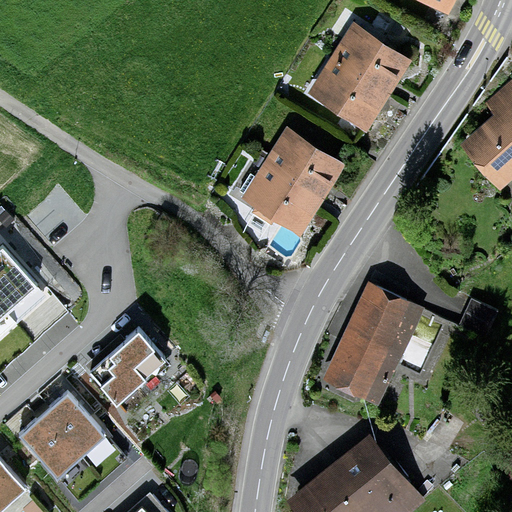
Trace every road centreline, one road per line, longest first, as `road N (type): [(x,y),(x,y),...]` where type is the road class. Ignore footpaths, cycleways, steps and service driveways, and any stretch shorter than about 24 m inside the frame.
road 1 (residential): [(304,330),(268,280),(0,92)]
road 2 (secondary): [(507,1),(304,330)]
road 3 (secondary): [(304,330),(270,426),(256,511)]
